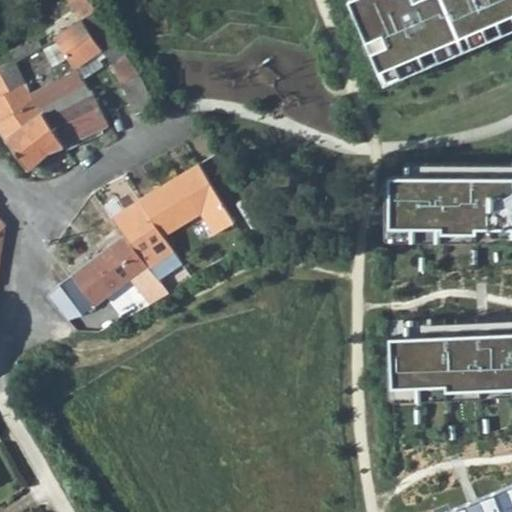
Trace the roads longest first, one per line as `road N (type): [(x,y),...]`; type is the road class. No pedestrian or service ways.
road 1 (residential): [(0,384),(19,319),(31,206)]
road 2 (residential): [(181,109),(31,206)]
road 3 (residential): [(62,511),(0,387)]
